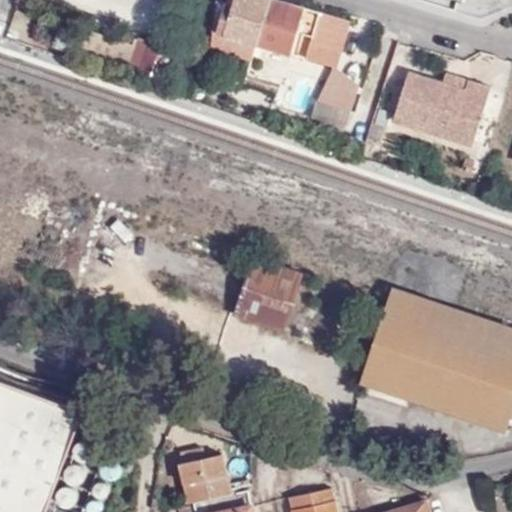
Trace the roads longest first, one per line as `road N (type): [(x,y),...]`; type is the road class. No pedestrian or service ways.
road 1 (unclassified): [(0,331),(308,463),(444,480),(511,463)]
road 2 (residential): [(356,0),(511,41)]
